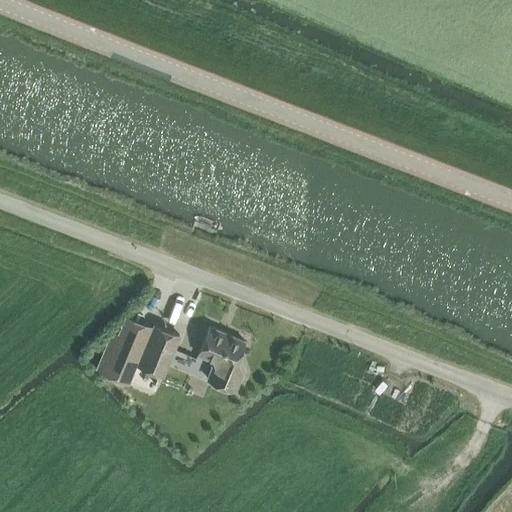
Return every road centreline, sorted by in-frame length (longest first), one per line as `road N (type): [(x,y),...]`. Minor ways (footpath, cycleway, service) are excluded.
road 1 (tertiary): [(511,202),(0,3)]
road 2 (unclassified): [(511,398),(0,200)]
road 3 (track): [(396,511),(461,462),(500,394)]
